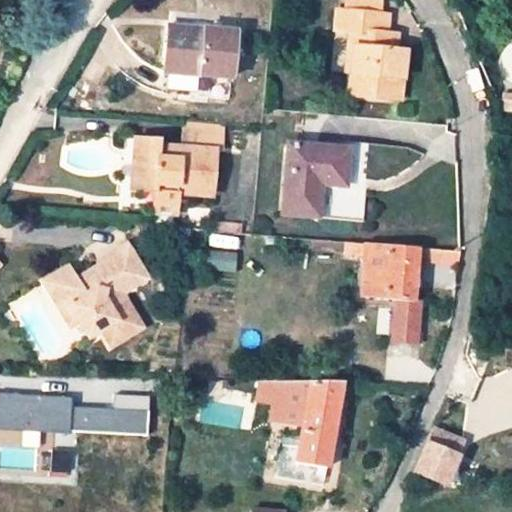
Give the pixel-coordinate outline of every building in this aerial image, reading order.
[(361,0),(340,0),(340,12),(379,16),(381,2),(361,0)] [(402,52),(394,51),(388,51),(390,34),(382,33),(384,16),(379,16),(340,12),(335,11),(333,31),(344,32),(351,32),(347,73),(345,94),(396,100),(402,52)] [(226,100),(232,33),(166,28),(160,94),(226,100)] [(340,72),(347,73),(351,32),(344,32),(340,72)] [(131,139),(126,138),(122,188),(129,189),(131,172),(128,172),(131,139)] [(152,191),(158,191),(157,203),(173,204),(174,192),(208,195),(212,151),(176,148),(176,149),(175,160),(155,158),(156,147),(157,141),(131,139),(128,172),(131,172),(129,189),(152,191)] [(286,146),(280,214),(314,218),(317,184),(341,186),(344,151),(286,146)] [(176,149),(156,147),(155,158),(175,160),(176,149)] [(150,211),(156,211),(157,203),(158,191),(152,191),(150,211)] [(172,212),(173,204),(157,203),(156,211),(172,212)] [(237,232),(238,224),(221,222),(221,231),(237,232)] [(411,303),(414,256),(415,248),(344,241),(343,253),(361,255),(358,297),(390,300),(386,341),(410,343),(414,303),(411,303)] [(459,251),(421,248),(421,257),(426,257),(425,262),(457,264),(459,251)] [(75,279),(68,266),(40,282),(52,303),(67,306),(75,321),(77,324),(84,320),(92,335),(101,330),(109,345),(140,328),(121,295),(147,280),(129,249),(86,273),(90,279),(79,286),(75,279)] [(79,286),(90,279),(86,273),(75,279),(79,286)] [(75,321),(67,306),(52,303),(65,327),(75,321)] [(92,335),(84,320),(77,324),(85,339),(92,335)] [(289,382),(257,381),(254,402),(273,406),(276,391),(287,393),(289,382)] [(297,431),(292,464),(324,468),(339,383),(289,382),(287,393),(304,394),(297,431)] [(0,395),(0,424),(68,428),(69,408),(69,399),(0,395)] [(142,432),(142,412),(69,408),(68,428),(142,432)] [(292,464),(297,431),(281,429),(275,462),(292,464)] [(446,488),(465,445),(429,429),(410,473),(446,488)] [(321,485),(324,468),(292,464),(275,462),(272,476),(301,482),(321,485)]
